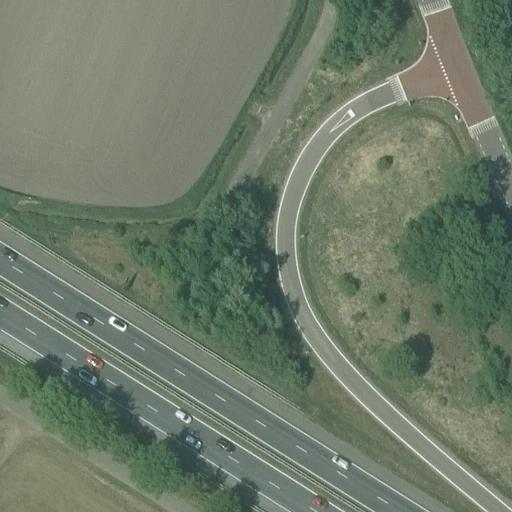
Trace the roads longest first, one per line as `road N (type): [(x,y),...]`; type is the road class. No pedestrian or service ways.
road 1 (motorway): [(502,511),(398,427),(324,351),(293,296),(283,244),(295,182),(336,125),(456,64)]
road 2 (motorway): [(402,511),(0,257)]
road 3 (motorway): [(0,315),(312,511)]
road 4 (unclassified): [(181,511),(0,396)]
road 5 (unclassified): [(511,195),(456,64)]
